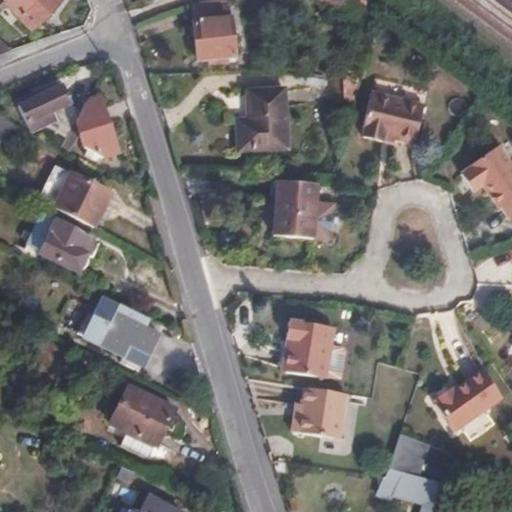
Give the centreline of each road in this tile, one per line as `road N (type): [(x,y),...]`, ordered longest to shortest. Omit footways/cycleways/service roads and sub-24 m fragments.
road 1 (residential): [(120,34),(201,301)]
road 2 (residential): [(371,291),(438,295),(462,276),(449,216),(433,201),(414,197),(388,217)]
road 3 (residential): [(201,301),(267,511)]
road 4 (residential): [(201,301),(253,286),(371,291)]
road 5 (residential): [(0,80),(120,34)]
